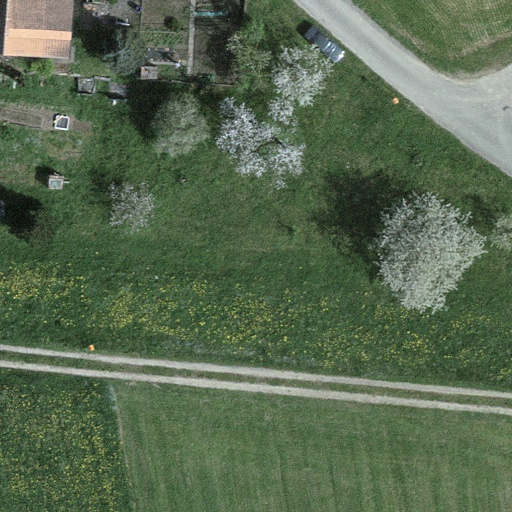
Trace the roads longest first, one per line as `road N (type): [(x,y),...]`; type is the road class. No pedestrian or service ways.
road 1 (track): [(0,354),(511,404)]
road 2 (unclassified): [(511,142),(333,0)]
